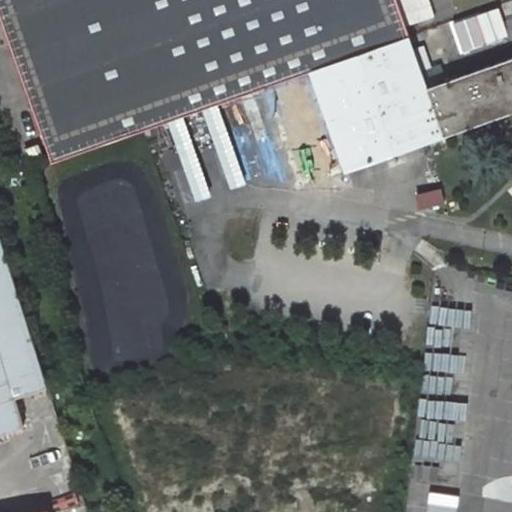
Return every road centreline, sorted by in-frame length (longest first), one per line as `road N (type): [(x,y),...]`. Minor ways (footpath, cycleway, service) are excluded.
road 1 (unknown): [(399,273),(423,237),(441,237),(481,293),(471,511)]
road 2 (unknown): [(343,511),(344,389)]
